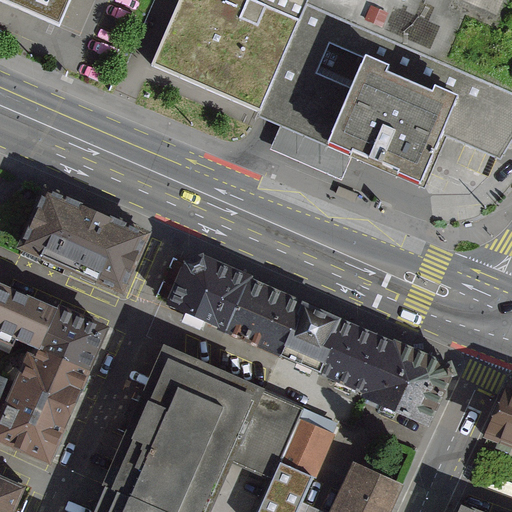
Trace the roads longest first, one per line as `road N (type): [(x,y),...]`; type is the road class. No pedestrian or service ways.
road 1 (residential): [(61,511),(192,190)]
road 2 (tertiary): [(192,190),(509,322)]
road 3 (tertiary): [(0,106),(192,190)]
road 4 (residential): [(425,511),(509,322)]
